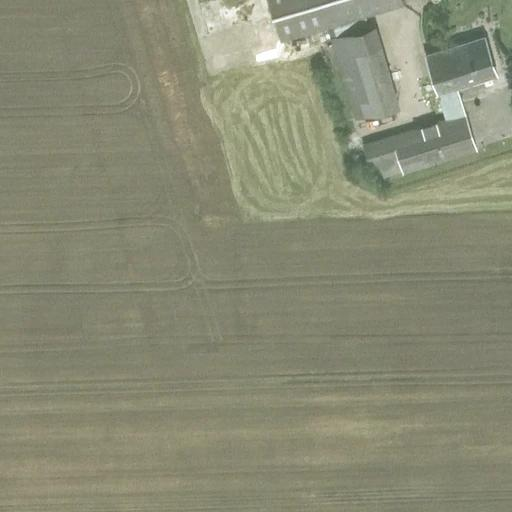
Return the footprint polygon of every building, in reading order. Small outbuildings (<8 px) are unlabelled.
[(209,19),(235,12),(231,0),(228,0),(205,6),(209,19)] [(268,0),(281,40),(403,4),(401,0),(268,0)] [(354,119),(399,105),(376,23),(330,37),(354,119)] [(438,92),(495,74),(483,36),(426,54),(438,92)] [(268,37),(242,44),(248,65),(274,58),(268,37)] [(402,172),(476,149),(464,113),(363,144),(369,166),(397,157),(402,172)]
